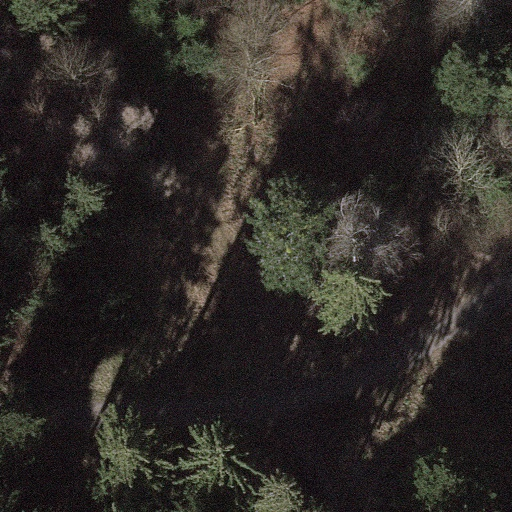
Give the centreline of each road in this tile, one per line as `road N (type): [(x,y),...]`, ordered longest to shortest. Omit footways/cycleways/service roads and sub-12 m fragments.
road 1 (track): [(0,412),(287,414),(210,209),(99,0)]
road 2 (track): [(511,271),(287,414),(345,511)]
